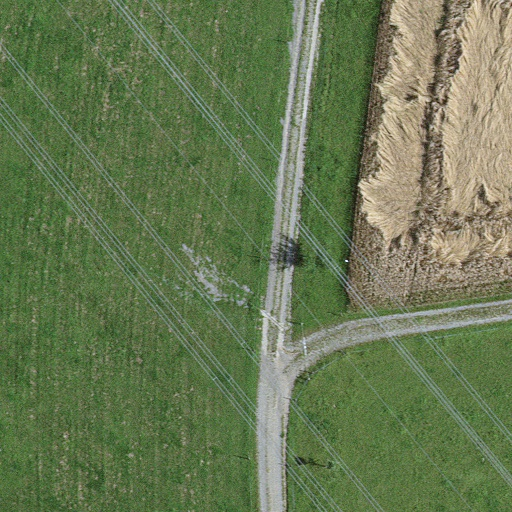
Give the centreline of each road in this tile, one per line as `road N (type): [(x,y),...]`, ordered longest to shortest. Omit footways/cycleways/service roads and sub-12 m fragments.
road 1 (track): [(283,511),(275,371),(321,0)]
road 2 (track): [(275,371),(373,323),(511,304)]
